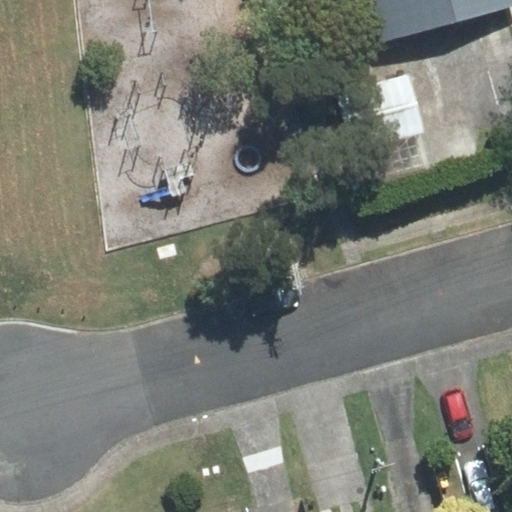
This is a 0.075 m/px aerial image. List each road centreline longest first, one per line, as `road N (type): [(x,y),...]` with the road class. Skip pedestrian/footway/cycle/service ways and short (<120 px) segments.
road 1 (residential): [(21,421),(511,271)]
road 2 (unknown): [(339,391),(375,511)]
